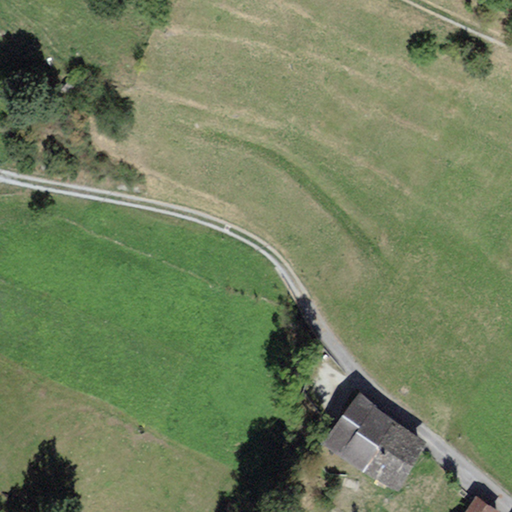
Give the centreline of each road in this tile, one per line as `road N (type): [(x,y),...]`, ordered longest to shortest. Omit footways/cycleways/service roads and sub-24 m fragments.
road 1 (track): [(302,302),(269,256),(243,237),(165,210),(0,175)]
road 2 (residential): [(511,495),(341,362),(302,302)]
